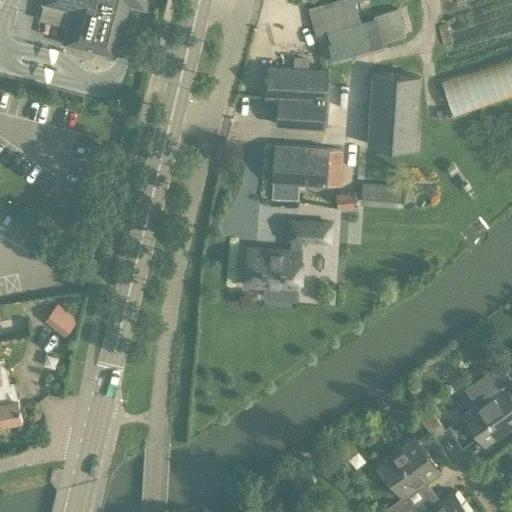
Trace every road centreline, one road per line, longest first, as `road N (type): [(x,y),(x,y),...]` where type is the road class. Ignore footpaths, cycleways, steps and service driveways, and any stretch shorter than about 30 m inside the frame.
road 1 (secondary): [(95,417),(197,0)]
road 2 (unclassified): [(158,416),(179,260),(244,0)]
